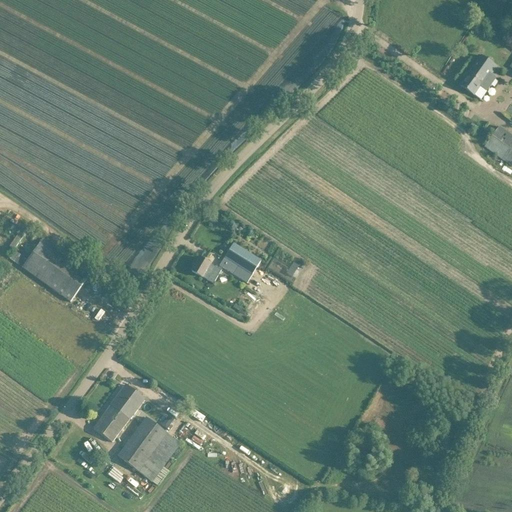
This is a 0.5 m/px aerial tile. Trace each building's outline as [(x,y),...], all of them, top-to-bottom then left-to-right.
[(502,18),(499,22),(507,27),(510,23),(502,18)] [(481,56),(460,86),(468,91),(480,100),(495,79),(496,78),(491,75),(496,67),(481,56)] [(511,167),(511,166),(511,136),(499,127),(484,147),(511,167)] [(15,252),(10,259),(16,264),(71,303),(92,274),(43,239),(30,257),(27,261),(25,264),(19,260),(22,257),(15,252)] [(261,260),(242,249),(234,244),(219,266),(246,283),(261,260)] [(213,284),(221,270),(210,264),(208,263),(200,258),(192,272),(211,283),(213,284)] [(292,278),(299,267),(294,263),(287,274),(292,278)] [(256,294),(243,314),(248,317),(261,297),(256,294)] [(144,399),(137,394),(129,388),(123,396),(120,393),(93,429),(101,435),(112,443),(144,399)] [(117,457),(152,482),(180,444),(146,418),(117,457)]
